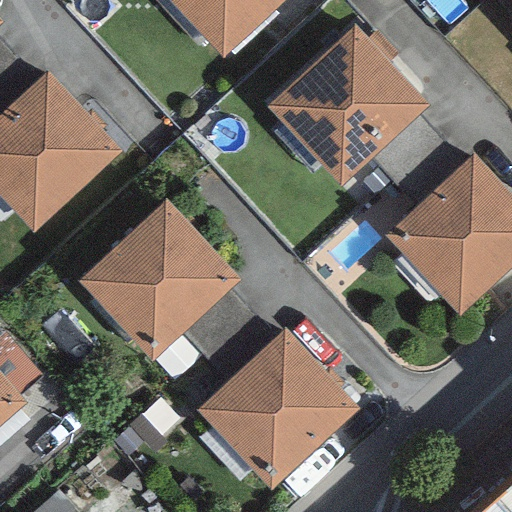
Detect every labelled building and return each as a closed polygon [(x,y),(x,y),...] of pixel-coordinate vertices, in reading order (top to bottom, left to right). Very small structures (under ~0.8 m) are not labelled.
[(177,0),(222,48),(274,0),(177,0)] [(355,17),(267,96),(340,176),(428,96),(355,17)] [(47,61),(0,103),(0,186),(33,223),(120,142),(47,61)] [(511,186),(475,145),(387,225),(459,304),(511,256),(511,186)] [(166,190),(78,269),(150,348),(237,269),(166,190)] [(284,317),(196,397),(271,479),(359,399),(284,317)] [(0,363),(0,414),(26,393),(0,363)] [(511,511),(511,465),(458,511),(511,511)]
